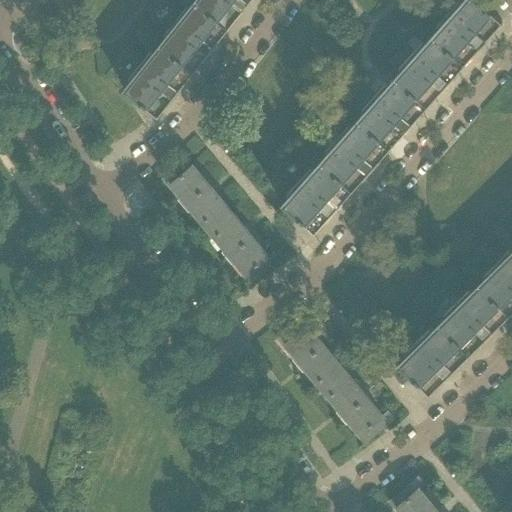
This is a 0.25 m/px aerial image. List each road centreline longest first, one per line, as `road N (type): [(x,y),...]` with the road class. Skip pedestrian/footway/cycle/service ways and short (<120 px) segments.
road 1 (residential): [(212,353),(325,262),(511,52)]
road 2 (residential): [(99,193),(187,118),(283,0)]
road 3 (residential): [(327,511),(511,350)]
road 4 (tertiary): [(212,353),(99,193)]
road 5 (tertiary): [(320,511),(212,353)]
road 6 (tertiary): [(99,193),(0,47)]
